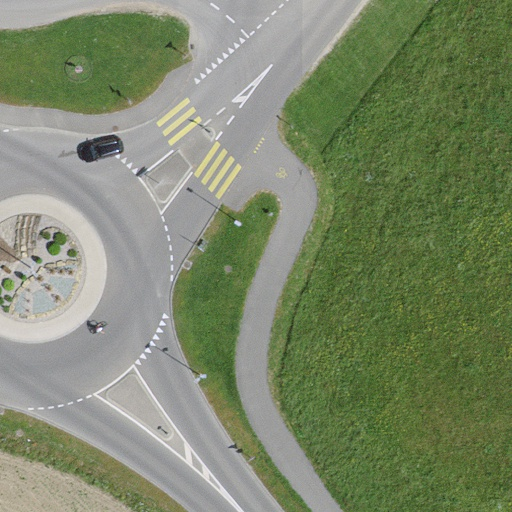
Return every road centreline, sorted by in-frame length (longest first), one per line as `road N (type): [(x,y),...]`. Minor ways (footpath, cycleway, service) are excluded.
road 1 (residential): [(319,0),(125,213)]
road 2 (secondary): [(95,356),(238,511)]
road 3 (secondary): [(95,356),(132,310),(139,282),(125,213)]
road 4 (secondary): [(125,213),(91,176),(59,162),(0,164)]
